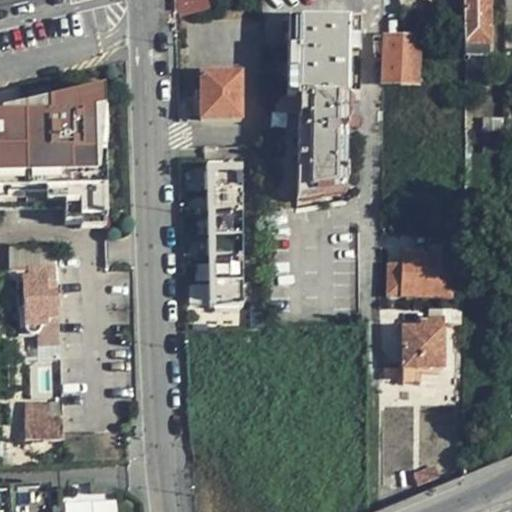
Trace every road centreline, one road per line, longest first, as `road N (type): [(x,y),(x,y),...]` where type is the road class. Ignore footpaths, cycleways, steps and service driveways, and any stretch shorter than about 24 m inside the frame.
road 1 (residential): [(164,511),(139,0)]
road 2 (unknown): [(153,301),(97,300),(71,249),(0,251)]
